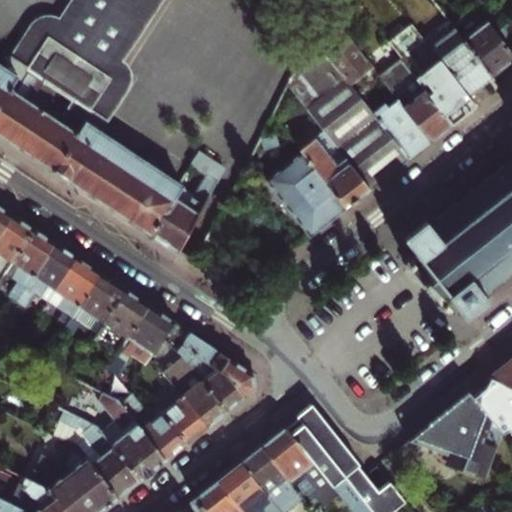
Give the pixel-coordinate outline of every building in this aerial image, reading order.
[(30,27),(11,57),(25,67),(28,68),(48,38),(58,44),(86,0),(70,0),(57,21),(30,27)] [(28,68),(58,88),(112,4),(115,0),(86,0),(58,44),(48,38),(28,68)] [(115,0),(112,4),(135,19),(103,70),(111,75),(89,109),(103,118),(106,120),(128,86),(122,58),(160,0),(115,0)] [(135,19),(112,4),(58,88),(75,100),(89,109),(111,75),(103,70),(135,19)] [(409,158),(377,117),(352,84),(373,67),(325,7),(287,82),(345,157),(369,189),(384,177),(409,158)] [(511,58),(511,53),(494,31),(487,21),(463,40),(491,76),(506,63),(511,58)] [(463,40),(454,29),(431,48),(434,53),(416,67),(423,77),(429,74),(432,71),(453,99),(464,91),(467,95),(482,83),(491,76),(463,40)] [(0,104),(25,67),(11,57),(4,68),(0,65),(0,104)] [(452,125),(400,58),(378,75),(398,100),(430,141),(439,135),(452,125)] [(28,68),(25,67),(0,104),(0,134),(28,153),(64,177),(103,118),(89,109),(75,100),(64,117),(47,106),(58,88),(28,68)] [(398,100),(377,117),(409,158),(417,152),(430,141),(398,100)] [(182,187),(177,183),(99,131),(106,120),(103,118),(64,177),(105,203),(151,234),(174,199),(182,187)] [(287,133),(302,153),(344,209),(356,199),(369,189),(345,157),(336,164),(315,137),(308,142),(295,126),(287,133)] [(426,220),(403,238),(413,250),(404,257),(408,262),(405,264),(439,309),(443,306),(447,311),(456,304),(465,316),(487,299),(484,295),(511,273),(511,146),(510,148),(511,149),(511,159),(429,224),(426,220)] [(198,151),(189,164),(204,174),(186,207),(174,199),(151,234),(165,243),(179,252),(223,168),(198,151)] [(344,209),(302,153),(266,181),(308,237),(327,222),(344,209)] [(0,233),(12,215),(1,208),(0,207),(0,233)] [(24,223),(12,215),(0,233),(0,264),(5,257),(12,262),(34,230),(24,223)] [(7,296),(16,302),(54,243),(45,237),(34,230),(12,262),(19,266),(12,278),(17,281),(7,296)] [(54,243),(16,302),(37,315),(47,301),(76,258),(65,250),(54,243)] [(5,257),(0,264),(0,270),(5,273),(12,262),(5,257)] [(61,332),(100,273),(87,264),(76,258),(47,301),(63,311),(49,333),(57,338),(61,332)] [(113,282),(100,273),(61,332),(69,337),(80,319),(80,314),(83,308),(103,321),(124,289),(113,282)] [(124,289),(103,321),(99,327),(92,338),(116,354),(148,305),(136,297),(124,289)] [(161,342),(174,322),(162,314),(148,305),(116,354),(115,355),(124,360),(132,349),(147,359),(148,356),(149,356),(153,355),(161,342)] [(83,308),(80,314),(99,327),(103,321),(83,308)] [(215,349),(174,322),(161,342),(180,354),(186,362),(195,355),(225,374),(242,397),(253,388),(253,374),(215,349)] [(186,362),(192,369),(224,410),(236,402),(242,397),(225,374),(195,355),(186,362)] [(511,355),(487,375),(511,387),(511,355)] [(160,371),(149,356),(148,356),(147,359),(143,364),(153,378),(161,372),(160,371)] [(224,410),(192,369),(180,379),(168,365),(160,371),(161,372),(204,426),(215,418),(224,410)] [(153,378),(165,392),(159,397),(167,408),(161,412),(185,442),(194,434),(204,426),(161,372),(153,378)] [(185,442),(161,412),(156,416),(147,404),(143,407),(132,394),(130,395),(86,375),(82,383),(93,388),(116,399),(163,459),(176,448),(185,442)] [(511,387),(487,375),(467,391),(489,418),(511,400),(511,387)] [(150,469),(163,459),(116,399),(93,388),(91,394),(99,398),(98,400),(99,402),(113,419),(100,430),(138,479),(150,469)] [(406,438),(434,448),(466,460),(464,466),(484,474),(499,431),(489,418),(467,391),(441,411),(418,429),(406,438)] [(63,411),(75,417),(81,405),(61,401),(58,408),(63,411)] [(311,405),(284,427),(311,462),(350,511),(385,511),(402,499),(388,481),(373,493),(354,466),(356,465),(345,450),(311,405)] [(138,479),(100,430),(97,427),(75,417),(63,411),(53,434),(75,444),(117,496),(128,487),(138,479)] [(261,445),(313,511),(320,511),(321,511),(324,503),(314,491),(315,484),(303,469),(311,462),(284,427),(273,435),(261,445)] [(117,496),(75,444),(53,434),(50,432),(27,479),(46,488),(64,511),(96,511),(98,511),(117,496)] [(239,462),(263,493),(279,480),(282,485),(276,489),(290,507),(293,504),(300,511),(313,511),(261,445),(251,453),(239,462)] [(227,472),(217,480),(241,511),(278,511),(263,493),(239,462),(227,472)] [(64,511),(46,488),(27,479),(19,475),(7,503),(25,511),(64,511)] [(182,508),(185,511),(241,511),(217,480),(199,494),(182,508)] [(25,511),(7,503),(0,499),(0,511),(25,511)]
